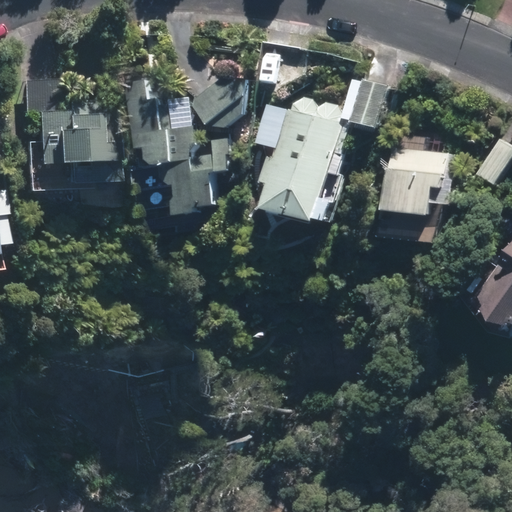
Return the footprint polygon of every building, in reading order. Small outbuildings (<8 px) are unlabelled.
[(288,61),(261,58),(258,92),(285,94),(288,61)] [(229,82),(199,105),(214,125),(244,102),(229,82)] [(391,90),(364,82),(352,126),(379,134),(391,90)] [(151,87),(129,90),(136,147),(152,145),(155,170),(170,168),(176,221),(212,217),(207,175),(227,173),(225,159),(198,162),(195,132),(184,134),(181,106),(153,109),(151,87)] [(57,114),(28,115),(30,171),(61,170),(61,186),(114,184),(112,112),(87,113),(87,106),(57,107),(57,114)] [(344,126),(293,113),(266,214),(317,228),(344,126)] [(511,170),(511,152),(501,145),(479,178),(499,191),(511,170)] [(452,157),(393,149),(383,218),(432,225),(435,199),(446,200),(452,157)] [(12,249),(2,193),(0,193),(0,262),(3,262),(1,251),(12,249)] [(511,264),(490,302),(511,314),(511,264)]
